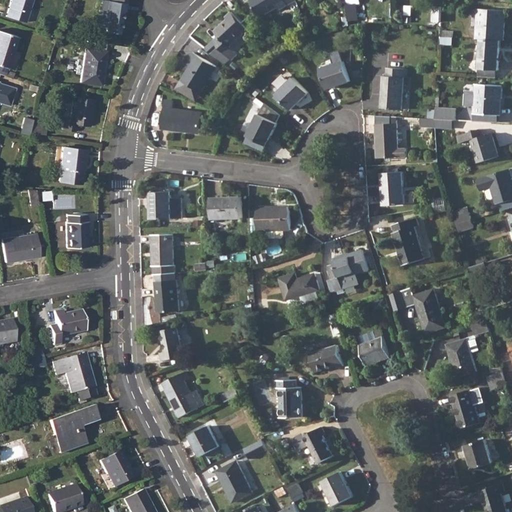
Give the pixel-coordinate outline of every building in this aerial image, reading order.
[(9,0),(5,16),(24,22),(31,0),(9,0)] [(104,0),(101,0),(101,2),(106,3),(106,9),(108,9),(104,31),(119,33),(122,11),(125,12),(126,3),(104,0)] [(251,0),(261,16),(277,7),(279,10),(288,5),(296,0),(251,0)] [(106,3),(101,2),(100,9),(98,9),(94,32),(104,33),(104,31),(108,9),(106,9),(106,3)] [(356,4),(348,5),(350,21),(358,20),(356,4)] [(434,7),(433,21),(441,22),(442,7),(434,7)] [(478,9),(476,39),(481,39),(500,40),(504,41),(506,11),(478,9)] [(230,58),(232,59),(238,54),(230,46),(248,29),(231,12),(226,17),(228,19),(216,31),(219,35),(214,40),(206,47),(225,63),(230,58)] [(0,31),(0,65),(7,68),(17,36),(0,31)] [(481,39),(479,77),(497,78),(497,70),(499,71),(500,40),(481,39)] [(85,48),(79,81),(100,85),(105,51),(85,48)] [(193,61),(182,80),(201,92),(217,66),(193,51),(189,59),(193,61)] [(344,61),(321,69),(328,89),(351,81),(344,61)] [(383,86),(382,108),(402,110),(404,77),(407,77),(408,69),(388,68),(388,76),(383,76),(383,86)] [(294,77),(277,95),(291,110),(309,93),(294,77)] [(182,80),(177,88),(197,100),(201,92),(182,80)] [(0,102),(9,105),(14,88),(0,83),(0,102)] [(49,85),(41,83),(40,86),(37,98),(45,100),(49,85)] [(467,92),(466,106),(475,106),(475,114),(502,115),(504,86),(476,84),(476,92),(467,92)] [(63,122),(62,129),(75,131),(76,124),(89,126),(93,99),(72,96),(68,122),(63,122)] [(166,100),(162,128),(200,133),(203,113),(173,108),(174,101),(166,100)] [(264,103),(259,114),(277,123),(281,115),(264,103)] [(437,107),(436,119),(453,120),(456,120),(457,109),(437,107)] [(259,114),(248,136),(267,145),(278,123),(277,123),(259,114)] [(421,118),(421,126),(437,127),(436,119),(421,118)] [(21,133),(28,135),(29,132),(31,123),(31,121),(24,119),(21,133)] [(453,120),(436,119),(437,127),(452,128),(453,120)] [(31,123),(29,132),(44,134),(46,126),(31,123)] [(384,124),(377,124),(378,158),(407,157),(407,149),(399,149),(398,124),(384,124)] [(480,129),(459,136),(461,143),(472,140),(479,163),(500,156),(492,134),(482,137),(480,129)] [(267,145),(248,136),(245,142),(264,152),(267,145)] [(79,182),(81,170),(82,157),(85,158),(86,149),(61,147),(57,180),(79,182)] [(489,177),(479,180),(482,191),(492,188),(498,204),(501,203),(511,199),(511,175),(510,169),(489,176),(489,177)] [(403,173),(383,173),(385,205),(405,204),(403,173)] [(35,189),(27,189),(30,205),(37,204),(35,189)] [(173,218),(172,199),(172,191),(151,192),(152,219),(173,218)] [(242,197),(212,198),(213,219),(243,217),(242,197)] [(182,198),(172,199),(173,218),(183,218),(182,198)] [(511,199),(501,203),(504,210),(511,207),(511,199)] [(258,231),(266,231),(282,230),(292,230),(291,212),(288,206),(258,208),(258,231)] [(470,212),(456,217),(458,224),(472,220),(470,212)] [(66,221),(64,221),(65,247),(88,247),(86,221),(85,221),(85,214),(65,214),(66,221)] [(416,217),(393,225),(396,232),(394,233),(404,265),(425,259),(415,226),(419,225),(416,217)] [(472,220),(458,224),(460,231),(475,227),(472,220)] [(35,233),(1,239),(5,262),(39,256),(35,233)] [(155,266),(155,275),(175,273),(173,234),(153,235),(154,266),(155,266)] [(336,264),(330,267),(337,290),(344,288),(341,279),(370,270),(364,250),(335,259),(336,264)] [(486,262),(471,267),(473,274),(488,269),(486,262)] [(296,273),(281,278),(288,300),(321,289),(316,274),(298,279),(296,273)] [(158,288),(157,288),(159,313),(180,311),(178,286),(176,286),(176,280),(157,281),(158,288)] [(412,287),(401,291),(407,308),(417,304),(415,295),(412,287)] [(434,289),(415,295),(417,304),(426,333),(446,327),(434,289)] [(401,291),(390,294),(395,311),(407,308),(401,291)] [(56,325),(49,327),(53,346),(61,345),(59,337),(85,331),(82,311),(64,314),(63,311),(54,312),(56,325)] [(336,313),(330,315),(333,323),(338,321),(336,313)] [(487,316),(472,321),(474,328),(489,323),(487,316)] [(12,320),(0,321),(0,344),(15,342),(12,320)] [(489,323),(474,328),(476,335),(491,330),(489,323)] [(178,327),(161,331),(166,352),(162,353),(163,361),(185,356),(178,327)] [(377,339),(362,345),(360,345),(367,365),(391,356),(381,329),(374,331),(375,333),(377,339)] [(375,333),(360,339),(362,345),(377,339),(375,333)] [(468,338),(447,344),(457,378),(478,371),(468,338)] [(338,345),(311,354),(316,371),(335,365),(336,368),(344,365),(338,345)] [(511,355),(511,352),(499,355),(501,364),(511,361),(511,355)] [(76,392),(79,402),(95,396),(93,387),(84,354),(53,362),(56,376),(65,373),(71,393),(76,392)] [(43,358),(30,361),(31,368),(45,366),(43,358)] [(199,407),(192,393),(185,381),(189,379),(186,372),(182,374),(181,374),(164,383),(167,389),(166,389),(181,417),(199,407)] [(504,372),(488,376),(491,384),(506,379),(504,372)] [(296,380),(279,380),(279,387),(281,388),(281,417),(302,417),(301,387),(296,387),(296,380)] [(236,388),(223,395),(227,401),(240,394),(236,388)] [(198,390),(192,393),(199,407),(205,404),(198,390)] [(471,390),(451,395),(461,429),(482,423),(471,390)] [(92,406),(75,412),(80,426),(98,420),(92,406)] [(75,412),(52,420),(63,451),(86,443),(80,426),(75,412)] [(63,451),(52,420),(47,422),(58,453),(63,451)] [(190,436),(201,456),(219,447),(209,426),(190,436)] [(303,433),(291,439),(298,451),(309,445),(319,463),(334,455),(324,435),(326,435),(322,427),(305,436),(303,433)] [(487,440),(466,446),(473,469),(494,463),(487,440)] [(219,447),(201,456),(206,465),(212,462),(210,458),(222,451),(219,447)] [(120,450),(100,460),(113,487),(135,475),(132,468),(130,469),(120,450)] [(237,461),(217,471),(233,502),(253,491),(237,461)] [(341,472),(324,481),(336,505),(354,496),(341,472)] [(299,483),(288,488),(293,497),(304,492),(299,483)] [(504,484),(480,491),(482,499),(485,499),(489,511),(508,511),(503,493),(507,492),(504,484)] [(75,485),(47,495),(52,511),(58,511),(82,504),(75,485)] [(154,511),(142,489),(123,499),(130,511),(154,511)] [(31,511),(26,498),(0,506),(0,511),(31,511)] [(300,511),(296,503),(280,511),(300,511)]
